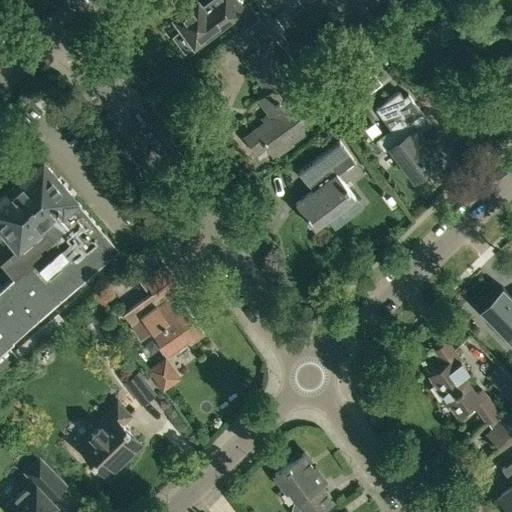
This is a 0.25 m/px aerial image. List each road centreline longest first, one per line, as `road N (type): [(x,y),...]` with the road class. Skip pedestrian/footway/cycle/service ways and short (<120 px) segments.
road 1 (unclassified): [(309,378),(59,31)]
road 2 (unclassified): [(309,378),(511,182)]
road 3 (unclassified): [(171,511),(309,378)]
road 4 (unclassified): [(407,511),(309,378)]
